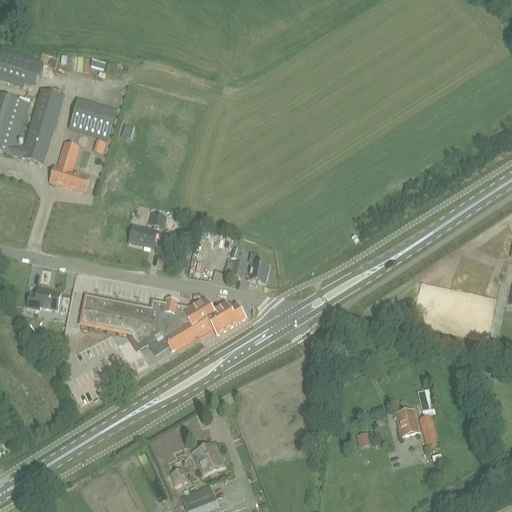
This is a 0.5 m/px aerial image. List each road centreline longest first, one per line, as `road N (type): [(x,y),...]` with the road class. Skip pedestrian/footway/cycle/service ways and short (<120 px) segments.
road 1 (secondary): [(0,498),(289,322)]
road 2 (unclassified): [(289,322),(244,300),(0,251)]
road 3 (secondary): [(289,322),(511,182)]
road 4 (unclassified): [(511,360),(347,322),(309,345),(289,322)]
